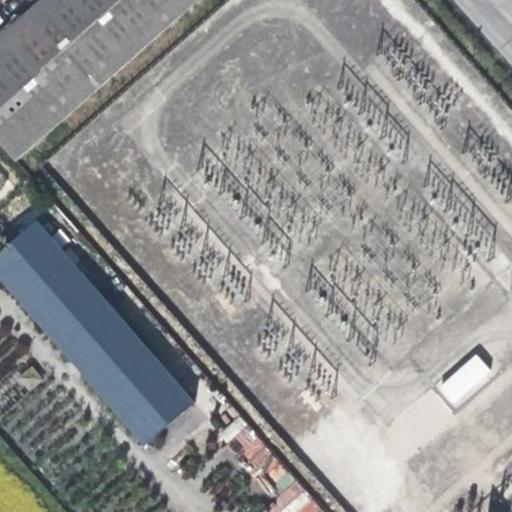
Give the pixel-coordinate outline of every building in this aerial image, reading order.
[(43,0),(0,36),(0,128),(23,152),(200,0),(43,0)] [(195,402),(36,219),(0,249),(0,281),(143,446),(195,402)] [(455,409),(494,372),(474,352),(436,389),(455,409)] [(399,426),(415,444),(454,410),(438,392),(399,426)] [(321,511),(249,424),(227,443),(274,500),(259,511),(321,511)]
